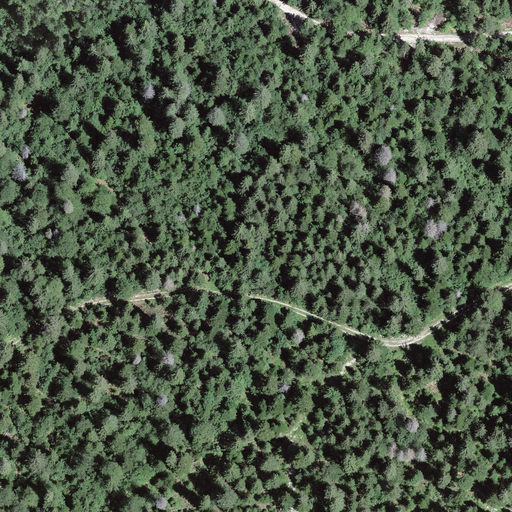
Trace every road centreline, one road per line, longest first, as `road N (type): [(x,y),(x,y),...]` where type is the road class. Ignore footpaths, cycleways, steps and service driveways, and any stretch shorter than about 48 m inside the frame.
road 1 (track): [(511,288),(407,346),(242,293),(146,296),(0,335)]
road 2 (track): [(511,37),(348,34),(276,0)]
